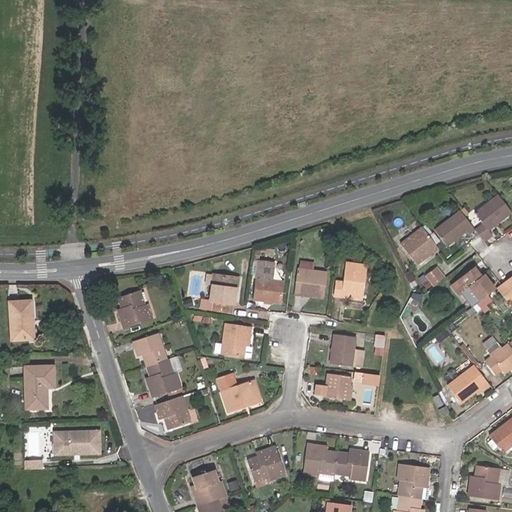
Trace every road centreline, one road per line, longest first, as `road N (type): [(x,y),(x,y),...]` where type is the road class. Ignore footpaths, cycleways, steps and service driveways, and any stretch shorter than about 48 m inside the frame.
road 1 (tertiary): [(511,155),(237,237),(75,269)]
road 2 (residential): [(143,462),(75,269)]
road 3 (residential): [(450,438),(287,415)]
road 4 (residential): [(287,415),(143,462)]
